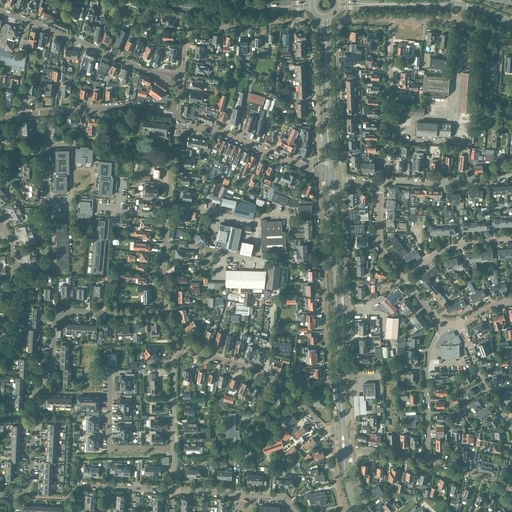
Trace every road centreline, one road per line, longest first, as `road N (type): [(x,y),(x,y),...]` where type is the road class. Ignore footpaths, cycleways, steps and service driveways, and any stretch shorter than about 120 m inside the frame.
road 1 (residential): [(181,72),(186,26),(308,23),(319,175)]
road 2 (residential): [(319,175),(332,430)]
road 3 (residential): [(351,379),(338,178)]
road 4 (secondary): [(339,372),(329,177)]
road 5 (residential): [(167,313),(176,124)]
road 6 (residential): [(39,392),(61,314),(167,313)]
road 7 (residential): [(177,114),(138,106),(0,117)]
road 8 (residential): [(161,76),(0,10)]
road 9 (residential): [(384,182),(390,19)]
road 10 (residential): [(319,175),(219,131),(176,124)]
road 11 (residential): [(338,178),(338,27)]
road 12 (residential): [(427,459),(426,369),(444,326)]
road 13 (secondary): [(329,177),(326,47)]
road 14 (residential): [(384,182),(511,175)]
road 15 (residential): [(511,435),(457,323)]
road 16 (residential): [(0,222),(14,257),(0,342)]
road 17 (residential): [(401,278),(435,253),(511,238)]
